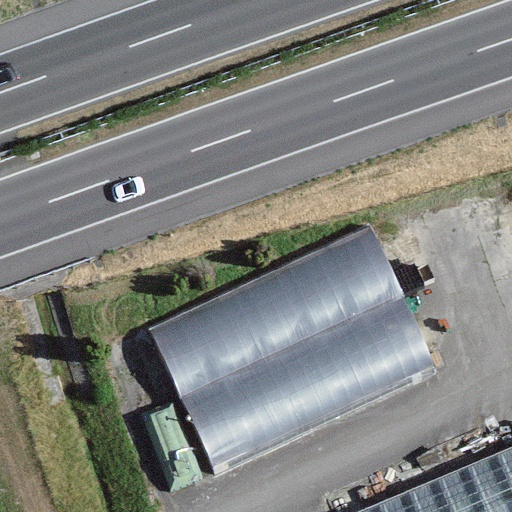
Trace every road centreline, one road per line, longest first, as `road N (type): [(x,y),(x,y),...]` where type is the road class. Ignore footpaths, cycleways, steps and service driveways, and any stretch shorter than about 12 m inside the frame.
road 1 (motorway): [(0,220),(511,39)]
road 2 (motorway): [(263,0),(0,93)]
